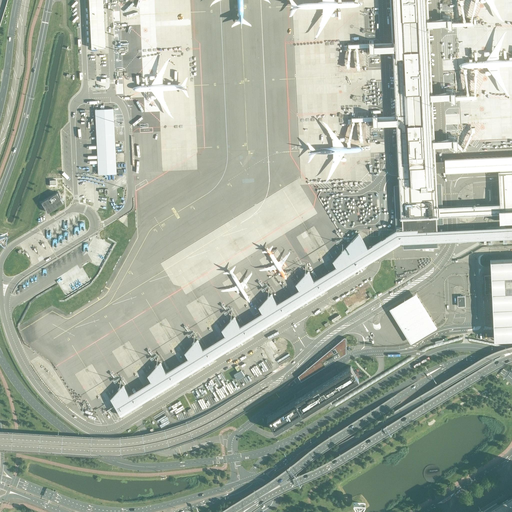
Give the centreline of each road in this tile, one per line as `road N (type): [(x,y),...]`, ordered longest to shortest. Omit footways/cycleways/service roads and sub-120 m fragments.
road 1 (unclassified): [(241,482),(234,438),(284,397),(354,355),(407,350),(442,332),(471,329)]
road 2 (primary): [(511,356),(285,485)]
road 3 (trunk): [(429,379),(234,507)]
road 4 (primary): [(511,348),(340,448),(308,445)]
road 5 (tertiary): [(0,194),(49,0)]
road 6 (tertiary): [(450,363),(308,445)]
